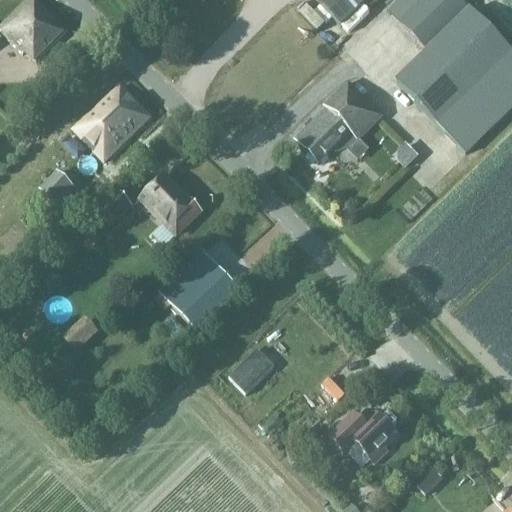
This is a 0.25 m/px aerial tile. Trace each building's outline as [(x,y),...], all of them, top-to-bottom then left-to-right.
[(0,30),(33,63),(64,32),(31,0),(27,0),(0,27),(0,30)] [(321,0),(316,5),(340,29),(370,0),(321,0)] [(511,56),(511,55),(456,0),(399,0),(386,13),(425,54),(394,85),(436,128),(437,127),(465,156),(511,109),(511,56)] [(382,121),(346,85),(322,109),(325,112),(293,143),(316,168),(349,137),(357,145),(382,121)] [(85,122),(73,133),(103,164),(118,150),(148,121),(119,90),(85,122)] [(63,162),(56,172),(72,184),(79,173),(63,162)] [(74,192),(56,174),(38,192),(56,210),(74,192)] [(164,179),(138,205),(174,242),(201,216),(184,199),(184,200),(164,179)] [(117,195),(95,217),(108,231),(130,209),(117,195)] [(101,243),(86,228),(73,241),(88,256),(101,243)] [(238,293),(230,286),(201,255),(159,295),(160,295),(153,302),(164,314),(171,307),(196,333),(238,293)] [(98,336),(84,321),(61,342),(75,357),(98,336)] [(256,353),(227,381),(244,398),(273,370),(256,353)] [(352,416),(328,440),(343,456),(353,446),(373,466),(386,454),(383,451),(396,439),(375,417),(364,428),(352,416)] [(416,507),(437,484),(424,471),(402,493),(416,507)]
